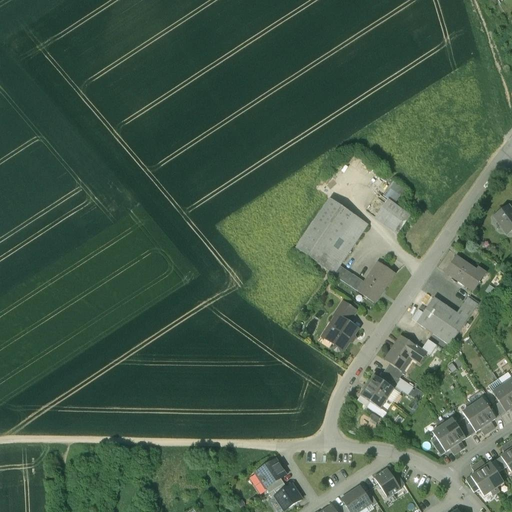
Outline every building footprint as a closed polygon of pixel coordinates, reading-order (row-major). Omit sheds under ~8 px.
[(367,227),(330,201),(296,250),(334,275),(333,276),(346,285),(353,276),(340,267),(367,227)] [(410,218),(388,202),(375,221),(397,236),(410,218)] [(511,210),(508,206),(494,217),(506,235),(511,230),(511,210)] [(476,271),(456,257),(445,272),(473,292),(486,274),(477,268),(476,271)] [(378,264),(364,284),(353,276),(346,285),(374,305),(395,275),(378,264)] [(457,314),(434,299),(423,314),(417,323),(449,346),(466,321),(457,314)] [(457,314),(466,321),(478,305),(468,299),(457,314)] [(334,316),(336,317),(337,317),(348,324),(356,312),(342,303),(334,316)] [(412,320),(417,323),(423,314),(418,310),(412,320)] [(348,324),(337,317),(336,317),(323,338),(335,346),(334,348),(334,351),(337,352),(339,352),(341,350),(342,351),(352,336),(353,337),(357,330),(348,324)] [(427,354),(401,337),(385,361),(390,365),(400,372),(400,371),(410,358),(419,365),(427,354)] [(400,371),(400,372),(390,365),(385,371),(398,380),(399,380),(403,373),(400,371)] [(400,381),(399,380),(398,380),(385,371),(380,377),(395,388),(400,381)] [(394,390),(374,377),(367,386),(387,400),(394,390)] [(511,401),(500,383),(498,380),(488,387),(492,393),(499,403),(505,413),(510,410),(511,410),(511,401)] [(511,380),(506,384),(503,381),(500,383),(511,401),(511,380)] [(412,389),(400,381),(395,388),(401,392),(408,396),(412,389)] [(387,400),(367,386),(360,396),(370,403),(380,410),(387,400)] [(396,392),(394,390),(387,400),(393,404),(399,394),(396,392)] [(418,402),(423,395),(416,391),(414,393),(412,391),(409,395),(412,397),(418,402)] [(370,403),(360,396),(357,401),(367,408),(370,403)] [(489,410),(482,400),(476,404),(473,401),(470,403),(489,432),(495,429),(493,426),(490,426),(491,423),(495,420),(489,410)] [(489,432),(470,403),(466,405),(469,409),(462,413),(466,418),(475,433),(480,430),(483,431),(482,434),(484,436),(489,432)] [(494,407),(500,417),(505,413),(499,403),(494,407)] [(489,410),(495,420),(500,417),(494,407),(489,410)] [(460,422),(470,437),(475,433),(466,418),(460,422)] [(455,425),(452,420),(445,424),(443,421),(440,423),(459,452),(465,449),(463,446),(460,446),(461,443),(465,440),(455,425)] [(455,425),(465,440),(470,437),(460,422),(455,425)] [(459,452),(440,423),(436,425),(439,429),(432,433),(435,438),(445,453),(450,450),(453,451),(452,454),(454,456),(459,452)] [(440,456),(445,453),(435,438),(430,441),(440,456)] [(511,453),(507,445),(501,449),(503,451),(506,452),(505,454),(500,457),(507,467),(511,474),(511,453)] [(495,461),(502,471),(507,467),(500,457),(495,461)] [(256,474),(265,489),(281,479),(285,476),(276,461),(256,474)] [(490,464),(486,467),(483,466),(484,463),(482,461),(477,465),(496,494),(499,492),(497,488),(504,484),(497,474),(490,464)] [(495,461),(490,464),(497,474),(502,471),(495,461)] [(496,494),(477,465),(471,468),(473,471),(476,471),(475,474),(470,477),(479,490),(484,497),(490,493),(493,496),(496,494)] [(390,474),(387,470),(374,479),(387,499),(400,490),(399,489),(390,474)] [(395,471),(390,474),(399,489),(404,485),(395,471)] [(479,490),(470,477),(465,481),(474,493),(479,490)] [(284,485),(281,479),(265,489),(269,494),(284,485)] [(287,490),(284,485),(269,494),(272,499),(275,498),(287,490)] [(287,490),(275,498),(284,511),(301,500),(292,486),(287,490)] [(342,500),(349,511),(359,511),(370,505),(365,496),(360,488),(342,500)] [(365,496),(370,505),(372,508),(377,504),(369,493),(365,496)]
